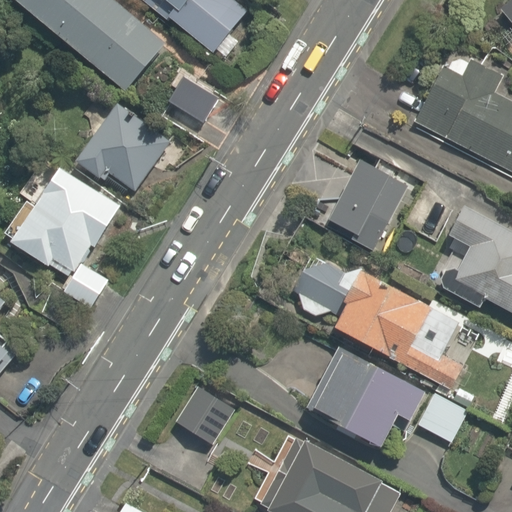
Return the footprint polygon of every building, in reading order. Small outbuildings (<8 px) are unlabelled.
[(160,45),(104,0),(0,0),(118,96),(160,45)] [(155,0),(163,6),(157,15),(208,54),(241,11),(226,0),(155,0)] [(511,0),(502,0),(495,6),(511,26),(511,0)] [(511,106),(488,95),(497,76),(449,52),(437,74),(431,71),(419,96),(426,99),(415,121),(445,136),(443,140),(511,174),(511,106)] [(213,100),(172,75),(156,101),(197,126),(213,100)] [(62,160),(96,184),(102,175),(128,193),(168,137),(108,95),(62,160)] [(85,309),(103,279),(78,265),(98,231),(114,205),(42,163),(0,233),(0,244),(37,266),(39,263),(47,268),(51,262),(62,269),(57,278),(51,288),(85,309)] [(346,244),(369,253),(371,248),(380,251),(404,190),(340,165),(318,222),(350,235),(346,244)] [(462,247),(444,278),(438,291),(472,310),(479,297),(511,315),(511,238),(450,204),(435,232),(462,247)] [(349,272),(306,251),(287,287),(293,290),(293,292),(293,293),(293,294),(294,296),(294,297),(294,299),(295,300),(296,301),(296,303),(297,304),(298,305),(299,306),(300,307),(301,308),(302,309),(303,310),(305,311),(306,312),(307,313),(309,313),(310,314),(311,314),(313,314),(314,315),(316,315),(317,315),(319,315),(320,315),(322,315),(323,315),(325,314),(326,314),(327,313),(329,313),(330,312),(321,331),(445,390),(458,363),(437,353),(453,319),(386,287),(388,282),(352,265),(349,272)] [(1,349),(6,341),(0,336),(0,370),(11,357),(1,349)] [(315,422),(369,447),(384,414),(399,421),(412,391),(326,351),(300,407),(318,416),(315,422)] [(172,419),(183,426),(180,432),(208,451),(212,445),(233,413),(193,387),(172,419)] [(464,413),(431,393),(412,424),(445,445),(464,413)] [(257,511),(386,511),(395,497),(293,444),(257,511)] [(141,511),(121,500),(113,511),(141,511)]
